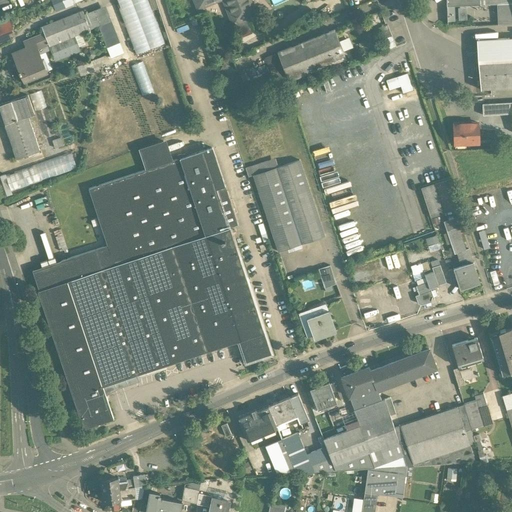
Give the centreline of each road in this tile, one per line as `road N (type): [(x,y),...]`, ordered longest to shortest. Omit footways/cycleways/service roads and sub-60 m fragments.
road 1 (tertiary): [(35,478),(313,361),(511,298)]
road 2 (unclassified): [(35,478),(0,257)]
